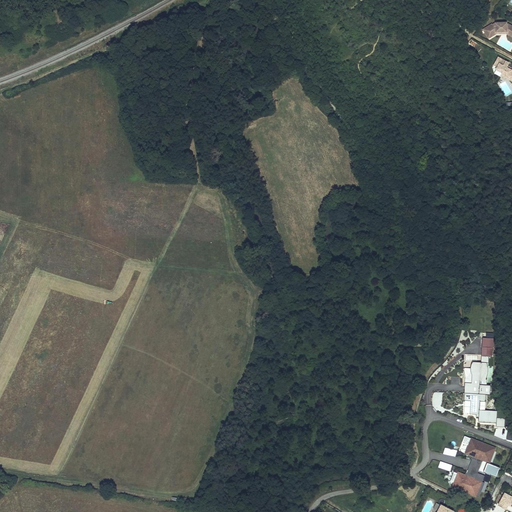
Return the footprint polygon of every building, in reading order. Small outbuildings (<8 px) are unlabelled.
[(492,25),(484,30),(489,39),(493,36),(492,35),(496,33),(502,32),(502,30),(507,30),(507,32),(511,34),(511,26),(509,25),(506,25),(506,23),(496,24),(496,26),(494,27),(492,25)] [(509,80),(511,81),(511,71),(511,70),(511,68),(507,66),(508,63),(498,57),(492,68),(494,73),(507,80),(509,80)] [(490,357),(490,348),(479,347),(479,356),(490,357)] [(488,395),(489,386),(485,386),(485,380),(484,380),(486,375),(486,369),(485,363),(470,362),(469,366),(468,369),(468,372),(470,376),(469,383),(463,383),(462,394),(484,395),(488,395)] [(484,395),(462,394),(462,401),(469,402),(469,415),(475,415),(475,418),(478,418),(478,423),(495,424),(495,427),(504,427),(504,418),(496,418),(496,411),(484,411),(478,410),(479,402),(484,402),(484,395)] [(498,428),(495,435),(504,439),(507,431),(498,428)] [(488,463),(494,448),(473,439),(467,454),(472,456),(471,459),(472,459),(482,463),(483,460),(488,463)] [(474,473),(478,464),(481,465),(482,463),(472,459),(467,473),(476,477),(477,475),(474,473)] [(475,496),(481,482),(475,479),(476,477),(467,473),(466,472),(465,475),(459,473),(453,488),(475,496)] [(511,497),(505,493),(498,505),(506,509),(508,505),(511,507),(511,497)]
